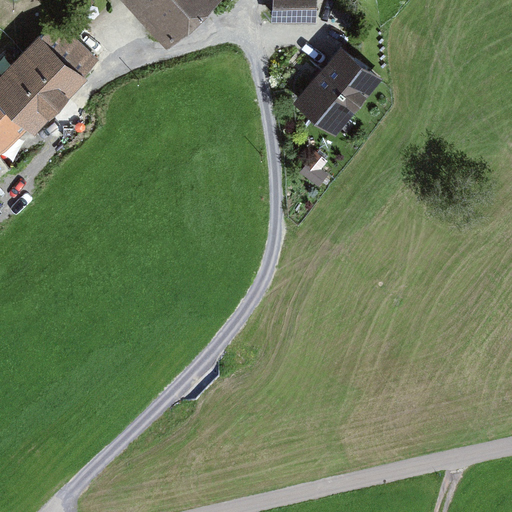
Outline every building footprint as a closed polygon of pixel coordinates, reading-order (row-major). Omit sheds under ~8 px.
[(123,0),(167,47),(217,0),(123,0)] [(273,0),(273,23),(318,24),(318,0),(273,0)] [(38,134),(102,64),(55,21),(0,81),(0,147),(24,121),(38,134)] [(338,136),(383,77),(339,43),(293,103),(338,136)] [(386,285),(402,304),(417,292),(402,273),(386,285)]
